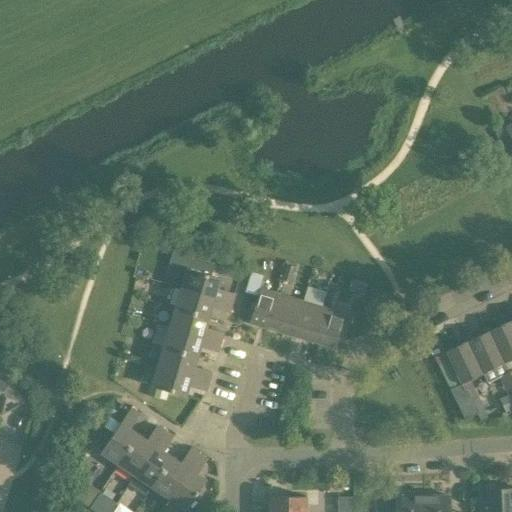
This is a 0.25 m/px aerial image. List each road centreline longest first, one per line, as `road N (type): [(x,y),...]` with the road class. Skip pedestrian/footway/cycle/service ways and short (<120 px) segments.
road 1 (residential): [(511,270),(371,336),(347,379),(346,455)]
road 2 (residential): [(511,444),(346,455)]
